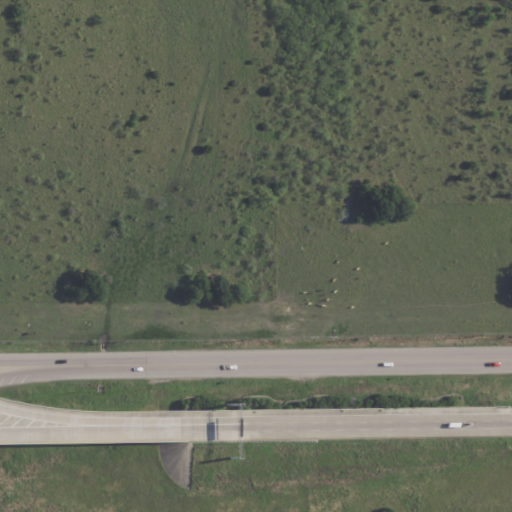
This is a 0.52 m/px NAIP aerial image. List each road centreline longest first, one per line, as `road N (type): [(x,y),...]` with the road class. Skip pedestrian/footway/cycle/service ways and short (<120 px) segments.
road 1 (secondary): [(65,363),(511,357)]
road 2 (motorway): [(510,422),(103,427)]
